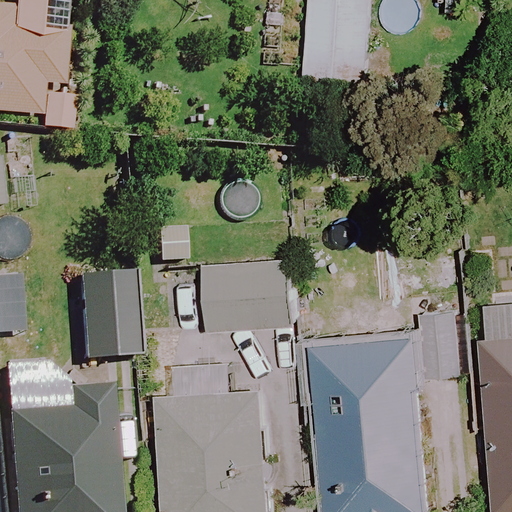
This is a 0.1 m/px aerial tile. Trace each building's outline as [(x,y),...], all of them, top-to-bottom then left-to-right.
[(0,115),(34,117),(33,132),(73,134),(76,86),(61,86),(66,0),(10,0),(9,11),(0,10),(0,115)] [(371,0),(310,0),(307,79),(367,82),(371,0)] [(10,152),(0,152),(0,208),(11,208),(10,152)] [(292,266),(207,270),(210,332),(295,328),(292,266)] [(139,360),(134,276),(78,279),(83,364),(139,360)] [(511,511),(511,294),(480,297),(495,511),(511,511)] [(462,310),(421,314),(427,376),(467,372),(462,310)] [(428,511),(419,387),(396,388),(393,346),(316,352),(327,511),(428,511)] [(129,390),(6,395),(7,412),(0,412),(0,444),(1,457),(9,456),(11,511),(114,511),(111,422),(130,421),(129,390)] [(270,511),(264,390),(137,398),(138,427),(162,425),(167,511),(270,511)]
